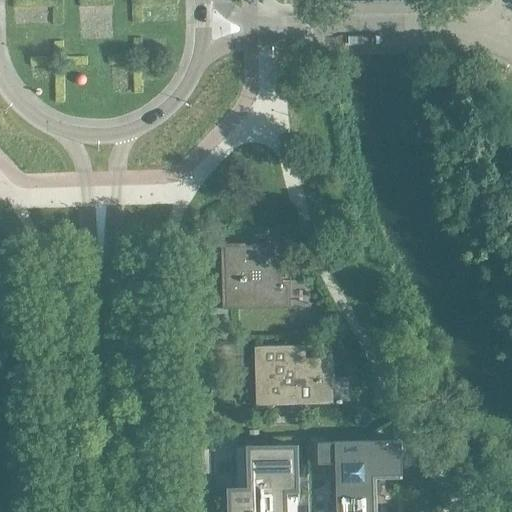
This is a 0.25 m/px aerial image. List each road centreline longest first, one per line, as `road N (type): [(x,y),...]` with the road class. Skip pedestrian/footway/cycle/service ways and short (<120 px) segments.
road 1 (tertiary): [(511,43),(431,28),(251,30)]
road 2 (residential): [(106,511),(102,294)]
road 3 (residential): [(102,294),(129,132)]
road 4 (residential): [(71,135),(102,294)]
